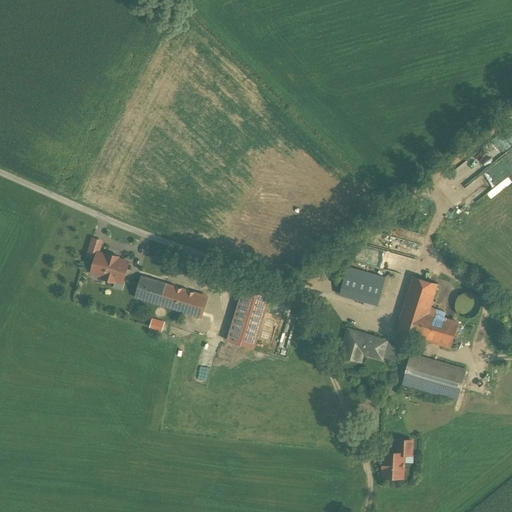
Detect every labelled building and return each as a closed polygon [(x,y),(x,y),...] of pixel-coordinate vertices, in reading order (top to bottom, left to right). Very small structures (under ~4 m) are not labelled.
[(96,258),(97,253),(101,242),(93,240),(88,255),(96,258)] [(107,256),(97,253),(96,258),(95,261),(92,262),(91,266),(92,269),(91,273),(103,276),(103,278),(114,282),(115,280),(122,282),(128,262),(117,259),(107,256)] [(385,278),(346,268),(339,295),(378,305),(385,278)] [(413,278),(404,306),(403,307),(396,331),(396,332),(419,339),(420,339),(420,338),(420,337),(430,307),(437,286),(437,285),(436,285),(420,279),(422,273),(415,271),(413,277),(413,278)] [(166,284),(141,277),(135,297),(160,305),(166,284)] [(244,283),(227,341),(253,349),(271,291),(244,283)] [(207,297),(166,284),(160,305),(186,313),(196,316),(200,317),(207,297)] [(455,301),(454,306),(455,311),(458,315),(462,318),(466,318),(472,318),(477,315),(480,311),(481,305),(480,300),(477,296),(472,293),(467,292),(462,294),(458,297),(455,301)] [(444,311),(430,307),(420,337),(450,347),(458,323),(443,318),(444,312),(444,311)] [(164,323),(152,319),(150,328),(161,331),(164,323)] [(386,341),(348,330),(340,356),(352,360),(354,355),(362,357),(363,353),(381,358),(386,342),(386,341)] [(400,346),(386,342),(381,358),(396,362),(400,346)] [(466,370),(411,354),(402,384),(457,399),(460,388),(466,370)] [(412,441),(397,440),(396,454),(403,455),(411,455),(412,441)] [(396,454),(385,453),(384,461),(383,461),(383,469),(384,469),(384,477),(402,478),(403,455),(396,454)]
